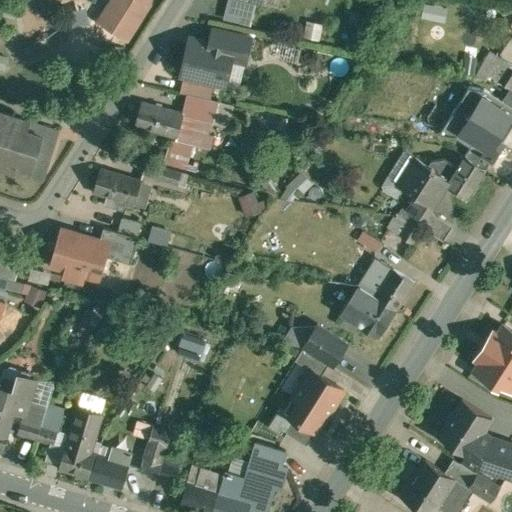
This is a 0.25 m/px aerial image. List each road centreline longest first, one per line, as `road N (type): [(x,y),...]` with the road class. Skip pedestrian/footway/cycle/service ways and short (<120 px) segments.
road 1 (residential): [(511,227),(324,511)]
road 2 (residential): [(0,214),(38,216),(53,199),(181,0)]
